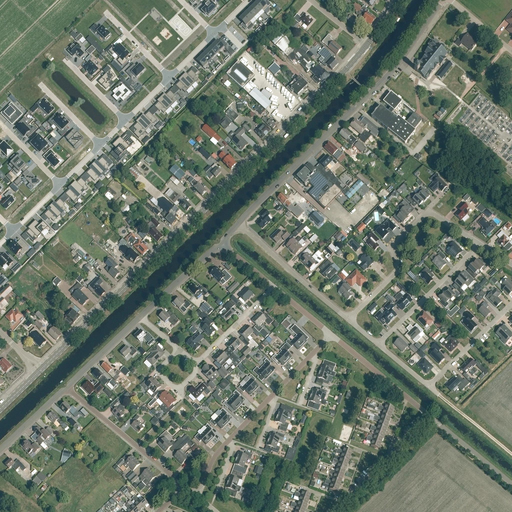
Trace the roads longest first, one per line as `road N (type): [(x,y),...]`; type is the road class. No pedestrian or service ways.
road 1 (secondary): [(39,371),(366,46)]
road 2 (unclassified): [(238,223),(397,64),(442,0)]
road 3 (residential): [(348,319),(398,269),(391,247),(427,211),(479,244)]
road 4 (residential): [(179,490),(166,470),(68,389)]
road 5 (unclassified): [(348,319),(238,223)]
road 6 (residential): [(377,344),(479,244)]
road 7 (residential): [(336,511),(428,415)]
road 8 (unclassified): [(428,415),(330,335)]
